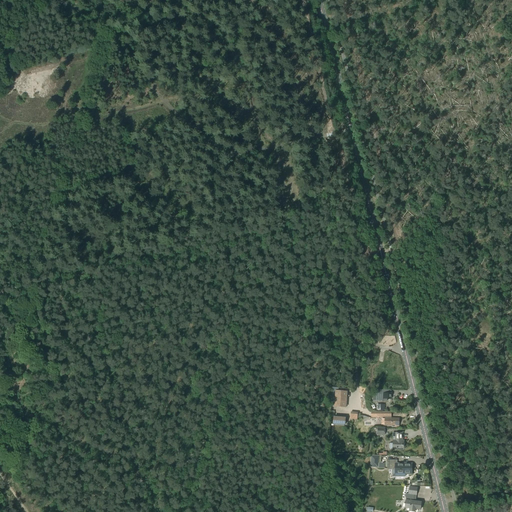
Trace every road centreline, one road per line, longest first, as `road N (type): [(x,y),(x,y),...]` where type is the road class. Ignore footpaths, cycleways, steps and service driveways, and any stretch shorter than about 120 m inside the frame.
road 1 (primary): [(444,511),(317,0)]
road 2 (track): [(86,274),(283,229),(311,335)]
road 3 (track): [(178,511),(227,387),(307,335)]
road 4 (track): [(227,387),(327,406),(317,511)]
